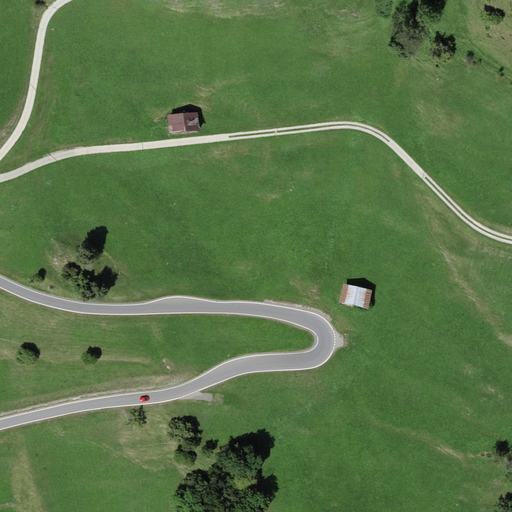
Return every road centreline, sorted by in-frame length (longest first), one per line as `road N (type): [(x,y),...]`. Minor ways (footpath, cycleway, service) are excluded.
road 1 (tertiary): [(0,282),(77,307),(265,310),(314,322),(325,340),(314,359),(245,365),(172,394),(0,424)]
road 2 (track): [(511,239),(493,236),(378,133),(352,124),(66,153),(0,178)]
road 3 (track): [(0,155),(25,118),(41,31),(63,0)]
